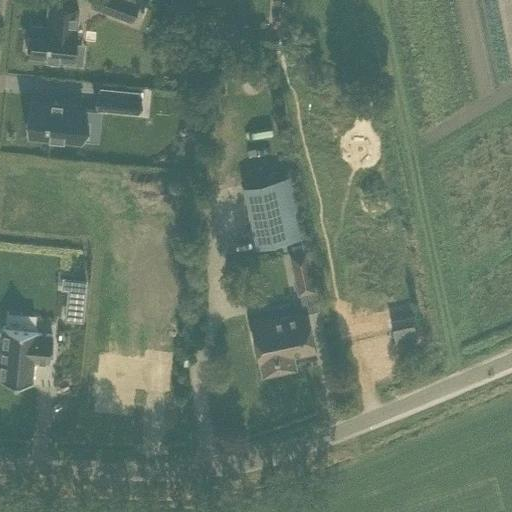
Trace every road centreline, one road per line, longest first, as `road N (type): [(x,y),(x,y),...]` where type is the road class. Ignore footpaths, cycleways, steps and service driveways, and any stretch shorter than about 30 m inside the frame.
road 1 (unclassified): [(0,467),(189,471),(243,463),(511,358)]
road 2 (track): [(461,379),(379,0)]
